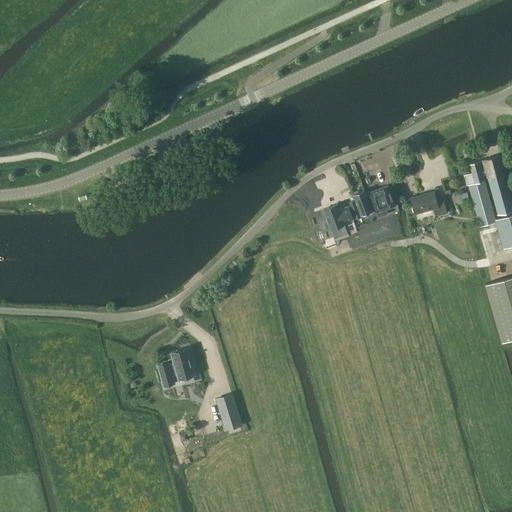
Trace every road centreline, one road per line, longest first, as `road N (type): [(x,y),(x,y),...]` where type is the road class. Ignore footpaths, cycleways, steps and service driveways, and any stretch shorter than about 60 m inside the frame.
road 1 (unclassified): [(511,90),(311,175),(157,311),(0,313)]
road 2 (tertiary): [(473,0),(67,183),(0,197)]
road 3 (track): [(511,252),(473,264),(425,240),(392,244)]
